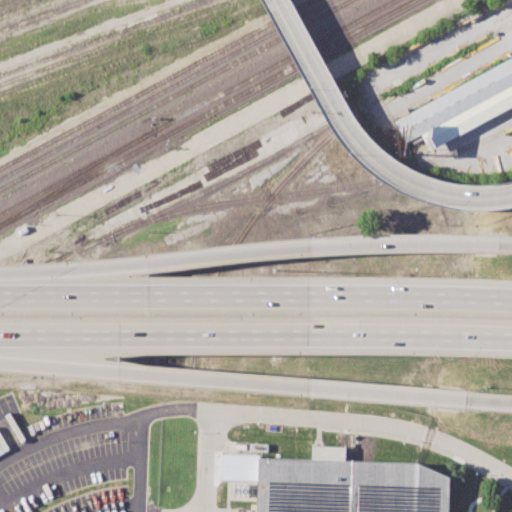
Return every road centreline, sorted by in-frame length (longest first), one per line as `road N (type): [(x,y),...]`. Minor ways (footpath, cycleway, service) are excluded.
road 1 (motorway): [(511,302),(0,297)]
road 2 (motorway): [(0,336),(511,339)]
road 3 (motorway): [(508,242),(355,243),(0,273)]
road 4 (motorway): [(0,359),(492,402)]
road 5 (residential): [(511,474),(398,427),(167,408),(145,414),(141,511)]
road 6 (secondary): [(275,0),(332,105),(378,163),(431,193),(477,199),(511,192)]
